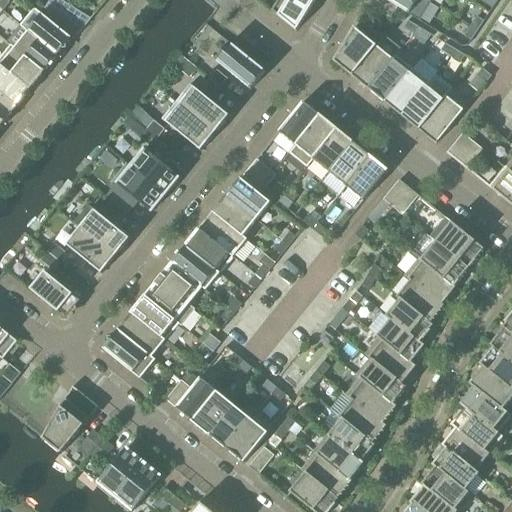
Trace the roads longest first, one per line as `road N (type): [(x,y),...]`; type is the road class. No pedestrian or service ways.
road 1 (residential): [(297,65),(61,351)]
road 2 (residential): [(297,65),(511,239)]
road 3 (residential): [(374,511),(471,329),(511,273)]
road 4 (residential): [(61,351),(259,511)]
road 5 (residential): [(127,0),(0,169)]
